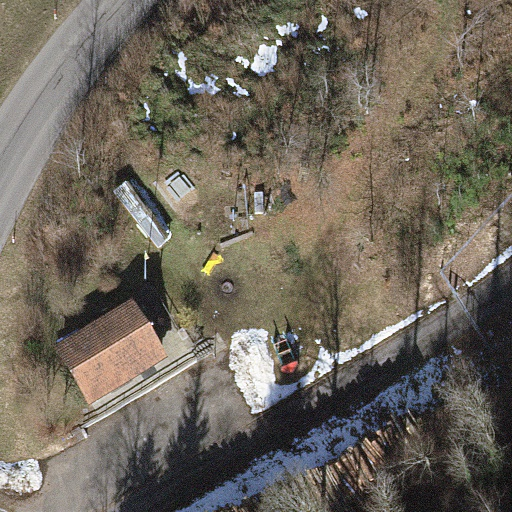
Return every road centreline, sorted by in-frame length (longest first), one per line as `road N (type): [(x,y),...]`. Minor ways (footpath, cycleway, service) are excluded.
road 1 (track): [(511,287),(125,511)]
road 2 (tertiary): [(0,172),(50,89),(128,0)]
